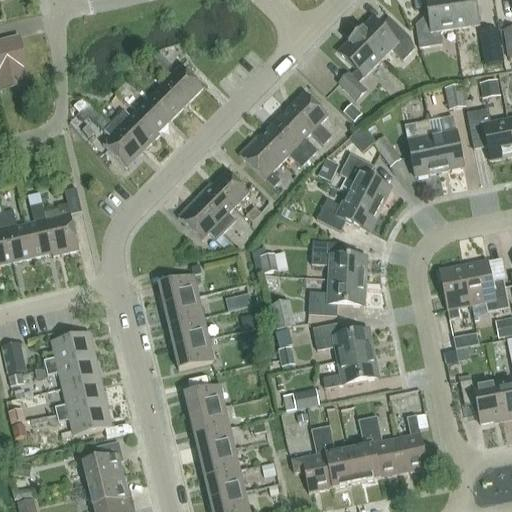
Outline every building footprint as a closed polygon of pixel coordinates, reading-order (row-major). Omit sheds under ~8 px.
[(455,32),(449,0),(426,0),(425,0),(429,26),(415,28),(419,51),(442,48),(440,34),(455,32)] [(449,0),(455,32),(478,28),(473,0),(449,0)] [(355,38),(380,63),(391,53),(402,64),(414,52),(409,41),(389,21),(380,30),(372,21),(355,38)] [(511,29),(503,31),(508,60),(511,59),(511,29)] [(484,32),(487,52),(502,50),(499,30),(484,32)] [(380,63),(355,38),(338,55),(356,73),(351,79),(348,77),(339,86),(356,103),(365,93),(358,86),(380,63)] [(4,92),(27,87),(23,72),(25,71),(18,41),(0,44),(0,77),(1,77),(4,92)] [(161,79),(172,67),(159,55),(149,67),(161,79)] [(463,69),(465,82),(475,80),(473,67),(463,69)] [(160,82),(163,86),(186,108),(203,91),(181,69),(171,78),(167,75),(160,82)] [(480,86),(483,101),(500,98),(497,82),(480,86)] [(149,100),(172,122),(186,108),(163,86),(149,100)] [(445,91),(449,113),(465,110),(461,88),(445,91)] [(287,113),(311,137),(323,149),(331,140),(319,128),(328,119),(304,96),(287,113)] [(158,136),(172,122),(149,100),(135,114),(158,136)] [(343,115),(354,125),(362,117),(351,107),(343,115)] [(112,124),(143,155),(159,138),(158,136),(135,114),(130,120),(123,113),(112,124)] [(305,142),(311,137),(287,113),(273,127),(309,163),(317,154),(305,142)] [(485,139),(491,165),(511,160),(511,146),(507,123),(490,126),(488,113),(467,117),(472,142),(485,139)] [(432,140),(439,175),(463,170),(452,120),(442,122),(445,137),(432,140)] [(126,171),(143,155),(112,124),(103,133),(109,140),(102,147),(126,171)] [(301,171),(309,163),(273,127),(259,141),(283,165),(289,159),(301,171)] [(439,175),(432,140),(418,143),(415,127),(404,129),(415,180),(439,175)] [(351,139),(361,153),(373,145),(363,130),(351,139)] [(283,165),(259,141),(257,139),(238,158),(264,184),(265,183),(273,191),(280,184),(272,176),(283,165)] [(384,139),(373,147),(390,169),(401,161),(384,139)] [(354,185),(347,198),(379,214),(391,192),(367,181),(373,170),(350,158),(339,178),(354,185)] [(322,167),(317,179),(329,185),(334,173),(322,167)] [(212,189),(234,211),(249,196),(226,174),(212,189)] [(234,211),(212,189),(210,187),(194,203),(225,233),(236,223),(229,216),(234,211)] [(58,212),(44,215),(46,224),(44,224),(52,257),(52,260),(78,253),(70,218),(82,215),(76,192),(64,195),(67,207),(57,210),(58,212)] [(39,196),(27,199),(34,227),(25,229),(33,262),(52,257),(44,224),(46,224),(44,215),(39,196)] [(368,236),(379,214),(347,198),(341,210),(327,203),(316,223),(340,235),(345,224),(368,236)] [(225,233),(194,203),(177,220),(201,244),(208,237),(215,244),(225,233)] [(254,210),(246,218),(252,225),(261,216),(254,210)] [(33,262),(25,229),(17,231),(13,214),(1,217),(13,266),(33,262)] [(0,269),(13,266),(1,217),(0,216),(0,269)] [(329,269),(329,283),(365,285),(366,261),(340,259),(340,247),(312,246),(311,268),(329,269)] [(252,254),(257,278),(279,273),(275,255),(266,257),(265,251),(252,254)] [(487,264),(463,269),(471,309),(485,306),(487,316),(509,311),(504,288),(492,290),(487,264)] [(202,276),(199,268),(191,270),(193,278),(202,276)] [(471,309),(463,269),(439,274),(449,323),(459,321),(458,312),(471,309)] [(163,308),(198,300),(193,278),(158,287),(163,308)] [(363,310),(365,285),(329,283),(328,297),(309,296),(308,319),(336,320),(337,308),(363,310)] [(168,330),(203,321),(198,300),(163,308),(168,330)] [(296,328),(290,303),(270,308),(276,333),(296,328)] [(243,332),(261,328),(258,316),(240,320),(243,332)] [(173,351),(208,343),(203,321),(168,330),(173,351)] [(511,322),(495,326),(499,342),(511,339),(511,322)] [(338,364),(373,357),(368,333),(342,338),(340,327),(312,332),(317,354),(335,351),(338,364)] [(45,371),(95,360),(89,336),(51,345),(55,361),(44,364),(45,371)] [(455,353),(478,348),(476,337),(453,341),(455,353)] [(208,343),(173,351),(178,373),(214,365),(208,343)] [(2,349),(8,377),(26,374),(20,345),(2,349)] [(278,353),(282,370),(295,367),(291,350),(278,353)] [(373,357),(338,364),(340,378),(322,382),(325,392),(378,381),(373,357)] [(62,392),(100,383),(95,360),(45,371),(47,379),(58,376),(62,392)] [(46,379),(44,371),(35,374),(37,381),(46,379)] [(511,382),(495,386),(503,423),(511,421),(511,382)] [(56,418),(106,407),(100,383),(62,392),(66,408),(54,411),(56,418)] [(503,423),(495,386),(473,390),(471,383),(459,385),(464,409),(476,407),(480,428),(503,423)] [(189,418),(224,410),(219,388),(184,396),(189,418)] [(319,408),(316,392),(283,399),(286,415),(319,408)] [(106,407),(56,418),(58,426),(69,423),(73,440),(111,430),(106,407)] [(189,418),(194,439),(229,431),(224,410),(189,418)] [(23,412),(9,415),(11,427),(25,424),(23,412)] [(396,443),(403,477),(427,472),(419,433),(416,419),(406,421),(410,440),(396,443)] [(377,420),(367,422),(380,482),(403,477),(396,443),(382,446),(377,420)] [(329,430),(320,432),(332,492),(380,482),(367,422),(358,424),(363,450),(335,455),(329,430)] [(265,426),(253,429),(255,437),(267,435),(265,426)] [(194,439),(199,461),(234,452),(229,431),(194,439)] [(332,492),(320,432),(311,434),(316,459),(291,464),(294,477),(304,475),(308,497),(332,492)] [(88,488),(123,479),(118,461),(122,460),(118,445),(95,451),(97,463),(83,466),(88,488)] [(199,461),(202,474),(204,482),(239,474),(234,452),(199,461)] [(31,467),(15,466),(14,480),(30,481),(31,467)] [(265,480),(274,478),(271,466),(262,468),(265,480)] [(204,482),(209,504),(245,495),(239,474),(204,482)] [(93,511),(133,511),(134,511),(131,499),(128,500),(123,479),(88,488),(93,511)] [(15,504),(33,499),(32,492),(17,495),(14,482),(10,483),(15,504)] [(268,490),(270,499),(279,497),(277,488),(268,490)] [(248,511),(245,495),(209,504),(211,511),(248,511)] [(17,506),(18,511),(35,511),(33,502),(17,506)]
